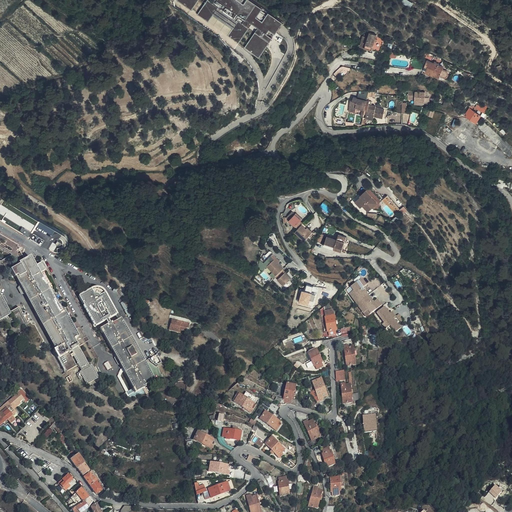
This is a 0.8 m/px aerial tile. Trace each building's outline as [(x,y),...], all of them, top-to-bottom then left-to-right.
[(245,45),(260,56),(286,22),(271,11),(265,20),(259,15),(265,6),(257,0),(248,0),(247,2),(244,0),(185,0),(194,6),(198,0),(208,0),(200,11),(210,18),(216,11),(234,25),(229,33),(239,41),(254,22),(260,26),(245,45)] [(375,43),(375,40),(376,38),(379,39),(380,35),(377,34),(377,32),(370,31),(370,34),(367,33),(366,37),(364,37),(361,48),(372,51),(375,43)] [(434,62),(434,63),(427,61),(425,65),(428,66),(426,71),(435,74),(435,73),(440,75),(441,75),(442,75),(443,75),(444,76),(445,76),(446,76),(447,75),(448,75),(448,74),(448,73),(448,72),(447,71),(447,70),(446,70),(443,69),(444,66),(439,64),(439,63),(434,62)] [(358,92),(356,98),(363,100),(366,101),(368,93),(358,92)] [(425,93),(415,93),(414,101),(414,103),(424,103),(425,93)] [(364,110),(366,104),(363,103),(363,100),(356,98),(352,98),(352,101),(350,101),(348,111),(355,113),(356,108),(364,110)] [(479,102),(476,107),(484,112),(487,106),(479,102)] [(369,105),(368,105),(367,110),(365,119),(373,120),(373,116),(382,118),(384,110),(375,108),(376,106),(369,105)] [(481,116),(473,110),(470,108),(465,114),(476,122),(481,116)] [(425,115),(427,116),(432,117),(435,110),(433,109),(431,109),(430,109),(429,109),(428,110),(427,110),(427,111),(426,112),(426,114),(425,115)] [(489,117),(484,121),(503,138),(507,134),(501,128),(489,117)] [(498,144),(510,155),(511,152),(511,146),(503,138),(484,121),(478,126),(497,144),(498,144)] [(377,203),(366,191),(360,196),(360,197),(355,202),(360,208),(362,206),(368,211),(377,203)] [(51,230),(31,225),(27,204),(23,201),(19,207),(0,195),(0,219),(52,251),(55,252),(58,252),(61,251),(63,250),(64,249),(65,248),(66,246),(67,245),(67,243),(67,240),(67,239),(66,237),(65,236),(57,232),(51,230)] [(399,210),(387,196),(382,200),(394,215),(399,210)] [(31,225),(41,212),(27,204),(31,225)] [(50,217),(41,212),(31,225),(51,230),(57,232),(65,236),(63,233),(46,223),(50,217)] [(295,213),(295,214),(290,219),(287,223),(293,228),(295,226),(300,221),(302,219),(295,213)] [(303,223),(302,225),(311,233),(312,232),(303,223)] [(311,233),(302,225),(294,233),(303,241),(311,233)] [(21,250),(23,248),(0,234),(0,261),(1,262),(21,250)] [(323,246),(329,248),(330,245),(334,246),(333,249),(341,251),(346,237),(338,235),(337,240),(327,237),(323,246)] [(61,312),(39,273),(35,265),(30,256),(18,262),(19,265),(10,269),(14,278),(17,276),(57,349),(55,350),(67,371),(76,366),(71,357),(74,356),(73,353),(70,355),(68,351),(85,342),(83,338),(84,337),(80,329),(79,328),(77,328),(76,328),(74,330),(64,311),(61,312)] [(283,268),(278,263),(274,259),(272,262),(268,258),(264,262),(275,276),(277,274),(279,277),(277,279),(283,286),(290,279),(283,273),(285,272),(282,269),(283,268)] [(42,262),(35,265),(39,273),(44,270),(45,269),(45,267),(42,262)] [(41,272),(50,289),(54,287),(45,270),(41,272)] [(362,288),(363,288),(368,284),(363,278),(357,282),(362,288)] [(374,301),(363,288),(362,288),(357,282),(352,286),(355,290),(351,293),(365,312),(369,309),(372,313),(377,309),(373,302),(374,301)] [(299,302),(310,304),(311,299),(315,300),(316,293),(313,292),(314,285),(307,284),(306,290),(302,289),(299,302)] [(153,380),(120,319),(111,323),(111,322),(109,323),(108,320),(117,315),(105,293),(103,289),(99,288),(94,287),(91,289),(78,296),(94,327),(105,321),(107,325),(99,329),(101,333),(103,332),(133,387),(132,388),(134,392),(145,386),(144,384),(153,380)] [(151,300),(147,294),(140,299),(142,303),(146,300),(147,302),(151,300)] [(0,320),(11,315),(9,312),(0,296),(0,320)] [(378,298),(374,301),(373,302),(377,309),(383,304),(378,298)] [(396,316),(398,315),(394,310),(392,312),(387,306),(380,312),(387,320),(385,322),(389,326),(392,324),(398,331),(404,326),(401,322),(396,316)] [(0,320),(0,340),(2,342),(26,329),(27,331),(36,347),(41,345),(42,341),(39,340),(40,337),(37,336),(38,333),(34,332),(35,329),(33,328),(34,325),(30,324),(30,322),(28,323),(24,317),(25,315),(26,315),(27,313),(25,312),(24,314),(22,313),(19,307),(9,312),(11,315),(0,320)] [(322,309),(320,310),(321,318),(325,317),(327,332),(329,331),(329,335),(336,334),(335,330),(336,330),(334,315),(333,316),(332,311),(324,312),(324,308),(322,309)] [(401,312),(398,315),(396,316),(401,322),(406,318),(401,312)] [(187,330),(189,325),(177,322),(177,319),(172,318),(169,329),(179,331),(180,328),(187,330)] [(316,348),(322,345),(321,341),(310,343),(314,350),(307,354),(314,366),(315,366),(317,369),(323,366),(321,363),(322,362),(316,348)] [(94,359),(85,342),(68,351),(70,355),(73,353),(74,356),(71,357),(76,366),(78,365),(81,371),(79,372),(87,385),(99,378),(93,366),(94,359)] [(355,364),(353,347),(348,347),(348,345),(344,346),(346,366),(355,364)] [(345,380),(344,370),(340,371),(335,371),(336,381),(345,380)] [(315,389),(319,401),(323,400),(323,398),(327,396),(321,379),(312,382),(315,389)] [(293,399),(296,384),(294,383),(293,385),(290,384),(291,382),(287,381),(284,394),(283,399),(284,400),(284,402),(288,403),(291,404),(292,401),(293,399)] [(352,402),(350,385),(345,385),(345,383),(341,383),(343,404),(352,402)] [(308,390),(317,402),(319,401),(315,389),(312,390),(310,388),(308,390)] [(0,424),(7,419),(11,423),(16,419),(12,415),(16,412),(12,407),(13,406),(15,407),(16,406),(16,405),(19,402),(18,401),(23,398),(17,391),(7,399),(8,401),(0,407),(0,424)] [(234,401),(241,406),(245,409),(251,412),(253,409),(251,407),(254,403),(256,399),(246,393),(243,396),(239,393),(237,396),(236,395),(233,400),(234,401)] [(310,404),(314,410),(321,407),(317,402),(310,404)] [(279,407),(272,403),(269,408),(277,414),(278,413),(280,407),(279,407)] [(260,419),(266,423),(271,427),(276,430),(278,427),(277,426),(280,421),(276,418),(277,416),(274,414),(272,416),(265,411),(260,419)] [(360,416),(361,432),(366,432),(372,432),(372,415),(360,416)] [(57,432),(63,429),(56,420),(55,421),(49,427),(52,430),(54,428),(57,432)] [(311,440),(308,442),(311,448),(317,445),(320,444),(325,442),(326,442),(323,435),(320,436),(317,428),(315,424),(313,420),(308,422),(308,420),(303,422),(311,440)] [(24,437),(29,432),(24,427),(19,432),(24,437)] [(240,440),(241,432),(237,431),(237,428),(232,427),(232,430),(227,429),(227,430),(223,430),(222,436),(226,437),(226,439),(240,440)] [(46,439),(52,432),(49,429),(43,436),(46,439)] [(211,444),(213,440),(197,432),(193,440),(211,449),(213,445),(211,444)] [(63,444),(66,443),(60,434),(57,436),(63,444)] [(284,450),(281,447),(283,445),(279,442),(278,443),(272,437),(265,443),(279,458),(282,455),(281,454),(284,450)] [(335,464),(331,451),(330,451),(329,448),(322,450),(323,453),(322,454),(326,467),(335,464)] [(249,454),(247,459),(251,461),(252,462),(254,463),(255,461),(258,462),(260,458),(249,454)] [(71,459),(82,475),(88,470),(77,455),(71,459)] [(227,470),(228,465),(210,462),(209,471),(228,474),(229,471),(227,470)] [(83,477),(89,485),(96,480),(93,476),(91,477),(89,473),(83,477)] [(46,483),(53,476),(51,474),(44,481),(46,483)] [(61,479),(57,482),(63,488),(66,485),(72,479),(67,474),(62,479),(61,479)] [(270,474),(265,477),(269,484),(273,481),(270,474)] [(49,486),(56,479),(54,477),(47,484),(49,486)] [(293,490),(293,484),(288,485),(287,480),(286,477),(279,478),(279,481),(278,481),(280,495),(290,494),(289,490),(293,490)] [(344,490),(344,482),(340,482),(340,477),(331,477),(331,492),(332,492),(332,495),(339,495),(339,491),(340,491),(340,490),(344,490)] [(102,488),(103,489),(105,488),(98,479),(96,480),(102,488)] [(96,480),(89,485),(95,494),(102,488),(96,480)] [(260,489),(266,487),(264,482),(260,480),(258,481),(256,482),(260,489)] [(228,491),(227,486),(228,486),(227,482),(208,488),(211,497),(228,491)] [(317,508),(322,491),(317,489),(318,488),(314,487),(309,506),(317,508)] [(493,487),(485,496),(493,503),(501,493),(493,487)] [(77,499),(69,506),(71,509),(75,506),(87,497),(80,489),(80,488),(75,492),(73,494),(77,499)] [(251,511),(260,511),(256,495),(251,497),(250,494),(247,495),(251,511)] [(87,497),(75,506),(78,511),(80,511),(88,507),(91,501),(87,497)]
